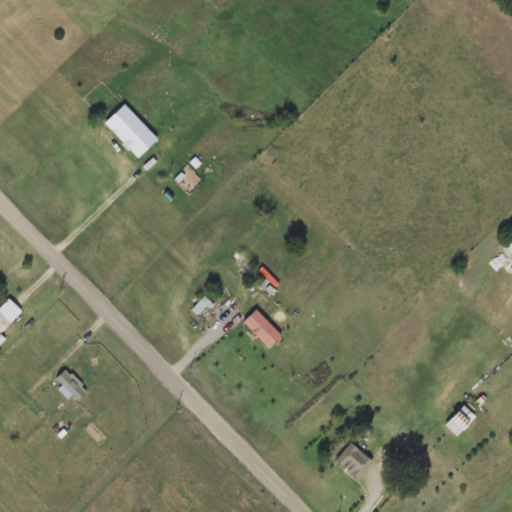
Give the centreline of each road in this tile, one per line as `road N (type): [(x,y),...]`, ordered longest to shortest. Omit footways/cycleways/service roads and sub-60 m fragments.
road 1 (residential): [(0,200),(304,511)]
road 2 (residential): [(366,511),(416,475),(511,344)]
road 3 (residential): [(433,453),(395,436),(420,357)]
